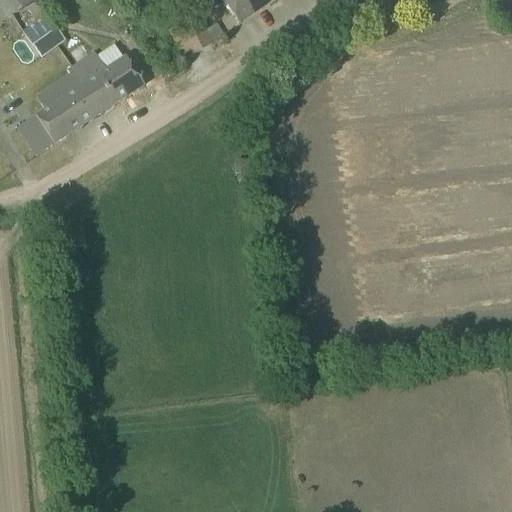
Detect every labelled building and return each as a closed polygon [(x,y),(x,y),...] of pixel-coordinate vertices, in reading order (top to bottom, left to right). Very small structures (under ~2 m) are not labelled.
[(0,0),(0,14),(5,22),(37,0),(0,0)] [(272,0),(221,0),(238,24),(272,0)] [(193,9),(165,24),(184,61),(212,46),(193,9)] [(46,16),(22,33),(40,58),(64,42),(46,16)] [(143,87),(132,70),(124,58),(105,71),(93,54),(66,72),(77,89),(17,129),(35,158),(143,87)] [(83,240),(73,241),(74,249),(84,248),(83,240)] [(509,253),(388,264),(390,289),(402,288),(403,294),(424,292),(423,281),(465,277),(467,300),(495,297),(492,268),(510,267),(509,253)]
